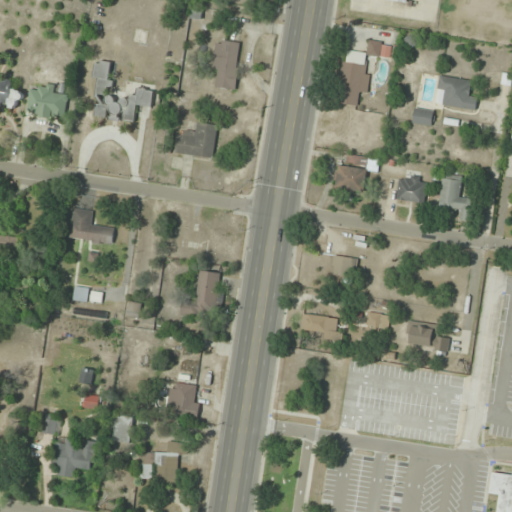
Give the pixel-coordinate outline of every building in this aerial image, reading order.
[(240,41),(216,39),(213,70),(218,71),(216,88),(236,90),(240,41)] [(370,55),(390,57),(391,44),(370,42),(369,53),(343,50),(338,103),(358,105),(359,92),(366,93),(370,55)] [(93,118),(136,123),(137,106),(153,107),(155,89),(137,87),(136,98),(111,95),(114,62),(99,60),(93,118)] [(0,106),(4,101),(14,110),(25,97),(1,76),(0,77),(0,106)] [(445,106),(475,110),(478,93),(469,92),(471,80),(440,76),(438,92),(447,93),(445,106)] [(66,118),(68,94),(56,93),(57,84),(42,83),(41,91),(30,90),(28,115),(66,118)] [(432,126),(434,110),(414,108),(413,124),(432,126)] [(217,125),(198,123),(197,133),(178,131),(176,153),(214,157),(217,125)] [(380,158),(355,155),(353,169),(339,167),(336,187),(364,191),(367,171),(378,172),(380,158)] [(440,208),(470,210),(471,199),(461,198),(462,176),(443,174),(440,208)] [(425,201),(425,178),(399,178),(399,201),(425,201)] [(94,211),(73,209),(70,239),(113,244),(115,225),(93,223),(94,211)] [(231,232),(209,231),(208,255),(230,256),(231,232)] [(0,235),(0,254),(17,256),(18,237),(0,235)] [(332,274),(356,277),(358,258),(334,256),(332,274)] [(224,291),(218,290),(220,273),(200,270),(196,302),(184,300),(182,312),(221,316),(224,291)] [(103,290),(75,287),(73,300),(102,304),(103,290)] [(139,315),(140,303),(130,302),(129,314),(139,315)] [(341,319),(304,313),(301,330),(325,334),(325,338),(338,340),(341,319)] [(389,330),(389,313),(368,313),(368,330),(389,330)] [(450,337),(440,336),(441,325),(413,322),(410,345),(449,349),(450,337)] [(196,417),(200,387),(172,382),(167,412),(196,417)] [(0,431),(7,433),(10,406),(0,404),(0,431)] [(134,417),(116,415),(113,442),(131,443),(134,417)] [(95,441),(56,438),(53,468),(59,468),(58,478),(75,479),(75,470),(93,471),(95,441)] [(168,453),(144,452),(144,464),(156,464),(156,484),(178,484),(179,454),(190,454),(190,443),(168,442),(168,453)] [(508,511),(509,511),(511,511),(511,474),(498,473),(493,511),(508,511)]
